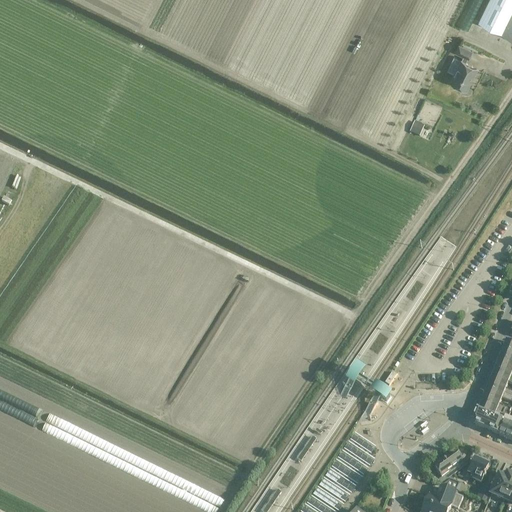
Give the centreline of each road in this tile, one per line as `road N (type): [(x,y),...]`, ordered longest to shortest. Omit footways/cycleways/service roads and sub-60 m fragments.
road 1 (track): [(225,511),(511,93)]
road 2 (residential): [(454,429),(511,300)]
